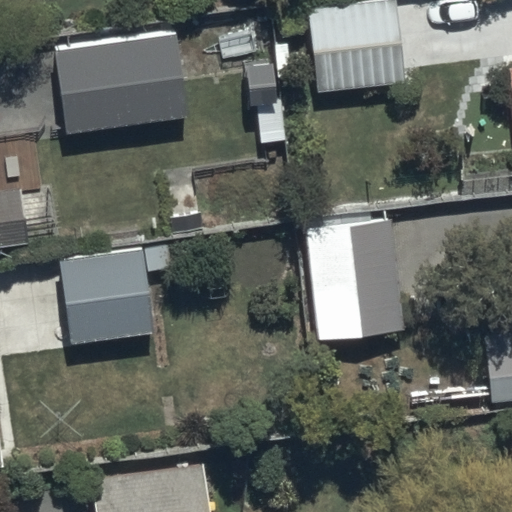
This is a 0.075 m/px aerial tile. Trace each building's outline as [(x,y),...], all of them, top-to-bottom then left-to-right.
[(391,0),(301,0),(310,81),(399,72),(391,0)] [(174,31),(54,45),(64,127),(184,112),(174,31)] [(511,53),(502,55),(511,158),(511,53)] [(0,233),(20,231),(13,174),(0,175),(0,233)] [(387,206),(300,215),(312,326),(399,316),(387,206)] [(169,234),(58,247),(68,331),(150,321),(143,265),(172,262),(169,234)] [(511,317),(482,318),(486,389),(511,387),(511,317)] [(204,511),(196,451),(89,465),(95,511),(204,511)]
